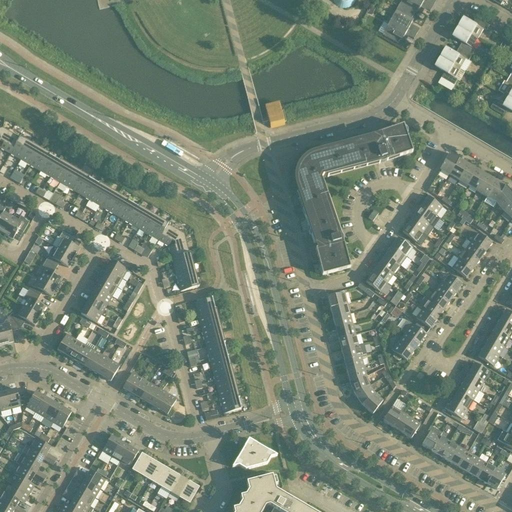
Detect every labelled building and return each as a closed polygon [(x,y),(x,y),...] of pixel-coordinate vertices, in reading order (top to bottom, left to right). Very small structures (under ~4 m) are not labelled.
[(332,0),(335,4),(335,5),(340,8),(345,9),(350,7),(354,3),(355,0),(332,0)] [(420,8),(423,2),(419,0),(401,0),(398,7),(413,15),(418,7),(420,8)] [(398,7),(390,21),(408,30),(411,25),(409,23),(413,15),(398,7)] [(459,28),(478,39),(483,29),(486,31),(490,26),(477,18),(474,24),(465,18),(459,28)] [(404,36),(408,30),(390,21),(382,35),(397,44),(402,35),(404,36)] [(472,48),(478,39),(459,28),(453,37),(462,43),(459,48),(472,56),(475,50),(472,48)] [(469,61),(472,56),(459,48),(456,54),(447,48),(441,58),(460,69),(466,59),(469,61)] [(460,69),(441,58),(436,68),(445,73),(442,78),(454,86),(458,80),(454,79),(460,69)] [(499,92),(504,95),(511,99),(511,79),(509,78),(506,83),(504,82),(499,92)] [(511,112),(511,99),(504,95),(499,104),(495,101),(491,108),(504,116),(508,110),(511,112)] [(281,112),(280,107),(264,111),(267,121),(269,121),(270,127),(286,122),(283,111),(281,112)] [(299,192),(296,193),(309,233),(304,235),(307,245),(309,245),(311,253),(310,253),(312,264),(318,262),(322,276),(350,269),(343,242),(340,243),(339,239),(319,180),(317,179),(319,175),(321,176),(381,161),(385,159),(386,162),(412,153),(403,126),(377,135),(378,137),(373,139),(372,136),(320,150),(321,153),(315,154),(313,155),(311,156),(309,157),(307,158),(306,159),(304,161),(302,162),(301,164),(300,166),(298,169),(297,172),(297,174),(296,176),(296,178),(296,181),(297,183),(297,185),(298,187),(299,192)] [(20,139),(2,129),(1,141),(4,143),(1,147),(1,149),(11,155),(20,139)] [(11,155),(21,161),(30,145),(20,139),(11,155)] [(30,145),(21,161),(31,166),(40,151),(30,145)] [(31,166),(40,172),(49,157),(40,151),(31,166)] [(440,170),(449,176),(459,160),(449,154),(440,170)] [(49,157),(40,172),(50,178),(59,162),(49,157)] [(468,165),(459,160),(449,176),(458,181),(468,165)] [(50,178),(60,183),(69,168),(59,162),(50,178)] [(458,181),(468,187),(477,170),(468,165),(458,181)] [(69,168),(60,183),(70,189),(79,174),(69,168)] [(487,176),(477,170),(468,187),(477,192),(487,176)] [(70,189),(79,195),(88,179),(79,174),(70,189)] [(477,192),(486,198),(496,181),(487,176),(477,192)] [(88,179),(79,195),(89,201),(98,185),(88,179)] [(505,187),(496,181),(486,198),(496,203),(505,187)] [(89,201),(99,206),(108,191),(98,185),(89,201)] [(511,194),(505,187),(496,203),(503,212),(511,196),(511,194)] [(108,191),(99,206),(109,212),(118,196),(108,191)] [(109,212),(118,218),(127,202),(118,196),(109,212)] [(511,217),(511,196),(503,212),(511,219),(511,217)] [(421,206),(435,217),(442,208),(428,197),(421,206)] [(127,202),(118,218),(128,223),(137,208),(127,202)] [(0,232),(3,234),(12,218),(3,212),(5,209),(0,205),(0,232)] [(440,220),(435,217),(421,206),(415,215),(429,225),(433,228),(440,220)] [(128,223),(138,229),(147,214),(137,208),(128,223)] [(368,219),(372,222),(378,214),(374,211),(368,219)] [(147,214),(138,229),(148,235),(157,219),(147,214)] [(423,234),(429,225),(415,215),(408,224),(423,234)] [(18,221),(12,218),(3,234),(12,240),(18,231),(23,234),(29,223),(20,218),(18,221)] [(148,235),(157,240),(166,225),(157,219),(148,235)] [(427,237),(423,234),(408,224),(402,233),(420,246),(427,237)] [(166,225),(157,240),(167,246),(169,245),(171,241),(174,243),(184,235),(166,225)] [(63,240),(57,249),(74,259),(79,249),(70,244),(73,239),(62,232),(59,238),(63,240)] [(477,233),(471,242),(485,253),(492,244),(477,233)] [(169,248),(172,259),(189,255),(184,235),(174,243),(175,246),(171,247),(169,248)] [(391,247),(406,258),(412,249),(398,238),(391,247)] [(479,261),(485,253),(471,242),(470,244),(466,241),(461,247),(465,250),(465,251),(479,261)] [(74,259),(57,249),(54,247),(45,261),(56,268),(59,263),(68,268),(74,259)] [(399,267),(406,258),(391,247),(385,256),(399,267)] [(472,270),(479,261),(465,251),(458,260),(472,270)] [(32,264),(35,253),(28,252),(25,263),(32,264)] [(172,259),(174,270),(192,266),(189,255),(172,259)] [(393,275),(399,267),(385,256),(379,265),(393,275)] [(424,256),(420,262),(425,266),(429,260),(424,256)] [(466,279),(472,270),(458,260),(452,269),(466,279)] [(53,273),(56,268),(45,261),(42,267),(46,269),(40,278),(57,288),(62,278),(53,273)] [(112,261),(106,270),(122,280),(127,270),(112,261)] [(387,284),(393,275),(379,265),(372,274),(387,284)] [(174,270),(177,281),(195,277),(192,266),(174,270)] [(117,288),(122,280),(106,270),(101,279),(117,288)] [(380,293),(387,284),(372,274),(366,283),(380,293)] [(448,274),(441,284),(455,294),(462,285),(448,274)] [(195,277),(177,281),(180,292),(198,288),(195,277)] [(51,297),(57,288),(40,278),(35,287),(31,285),(28,290),(39,297),(42,292),(51,297)] [(112,297),(117,288),(101,279),(96,288),(112,297)] [(449,303),(455,294),(441,284),(435,292),(449,303)] [(368,295),(370,292),(360,285),(357,288),(368,295)] [(106,306),(112,297),(96,288),(91,297),(106,306)] [(37,302),(39,297),(28,290),(23,300),(26,302),(23,307),(40,317),(45,307),(37,302)] [(443,311),(449,303),(435,292),(428,301),(443,311)] [(327,298),(330,309),(347,304),(344,293),(327,298)] [(101,315),(106,306),(91,297),(86,306),(101,315)] [(443,311),(428,301),(424,298),(417,306),(422,310),(436,320),(443,311)] [(194,304),(197,315),(215,310),(212,299),(194,304)] [(350,315),(347,304),(330,309),(333,319),(350,315)] [(96,324),(101,315),(86,306),(80,315),(96,324)] [(34,326),(40,317),(23,307),(18,316),(13,313),(10,316),(20,330),(25,321),(34,326)] [(394,308),(391,315),(398,318),(400,311),(394,308)] [(197,315),(200,325),(217,321),(215,310),(197,315)] [(430,329),(436,320),(422,310),(416,319),(430,329)] [(511,314),(505,311),(500,320),(511,327),(511,314)] [(336,329),(353,325),(350,315),(333,319),(336,329)] [(11,332),(20,330),(10,316),(7,318),(7,320),(5,320),(3,324),(4,325),(0,325),(0,335),(3,345),(13,342),(11,332)] [(509,339),(511,334),(511,327),(500,320),(494,330),(509,339)] [(200,325),(203,337),(220,332),(217,321),(200,325)] [(400,330),(405,333),(419,344),(426,335),(407,321),(400,330)] [(336,329),(338,340),(355,335),(353,325),(336,329)] [(504,348),(509,339),(494,330),(489,339),(504,348)] [(203,337),(206,348),(223,343),(220,332),(203,337)] [(413,353),(419,344),(405,333),(399,342),(413,353)] [(57,351),(66,356),(75,341),(66,335),(57,351)] [(358,346),(355,335),(338,340),(341,350),(358,346)] [(499,357),(504,348),(489,339),(483,348),(499,357)] [(84,346),(75,341),(66,356),(75,361),(84,346)] [(406,362),(413,353),(399,342),(392,351),(395,353),(393,356),(393,357),(394,358),(394,359),(395,360),(396,360),(397,361),(399,361),(400,361),(402,358),(406,362)] [(206,348),(209,359),(226,354),(223,343),(206,348)] [(341,350),(344,361),(361,356),(366,355),(364,344),(358,346),(341,350)] [(75,361),(84,366),(93,351),(84,346),(75,361)] [(493,367),(499,357),(483,348),(478,358),(493,367)] [(102,356),(93,351),(84,366),(92,371),(102,356)] [(209,359),(212,370),(229,365),(226,354),(209,359)] [(92,371),(101,377),(110,361),(102,356),(92,371)] [(364,367),(361,356),(344,361),(346,371),(364,367)] [(120,366),(110,361),(101,377),(110,382),(120,366)] [(469,374),(484,383),(489,373),(474,364),(469,374)] [(212,370),(215,381),(232,376),(229,365),(212,370)] [(346,371),(349,382),(366,377),(364,367),(346,371)] [(132,394),(141,379),(132,374),(123,389),(132,394)] [(478,392),(484,383),(469,374),(463,383),(478,392)] [(215,381),(217,392),(235,387),(232,376),(215,381)] [(370,386),(366,377),(349,382),(354,394),(370,386)] [(150,384),(141,379),(132,394),(140,400),(150,384)] [(473,401),(478,392),(463,383),(458,392),(473,401)] [(149,405),(158,389),(150,384),(140,400),(149,405)] [(354,394),(362,406),(375,394),(370,386),(354,394)] [(217,392),(220,403),(238,398),(235,387),(217,392)] [(167,394),(158,389),(149,405),(158,410),(167,394)] [(23,405),(24,405),(24,402),(25,393),(17,395),(16,390),(6,392),(10,410),(20,407),(20,406),(23,405)] [(0,412),(10,410),(6,392),(0,393),(0,412)] [(26,408),(35,413),(44,398),(35,392),(33,397),(25,393),(24,402),(24,405),(27,407),(26,408)] [(467,410),(473,401),(458,392),(452,402),(467,410)] [(167,394),(158,410),(167,415),(166,416),(171,418),(174,413),(170,411),(176,400),(167,394)] [(383,401),(375,394),(362,406),(372,415),(383,401)] [(53,403),(44,398),(35,413),(44,418),(53,403)] [(241,410),(238,398),(220,403),(223,415),(241,410)] [(462,420),(467,410),(452,402),(447,411),(462,420)] [(44,418),(53,424),(62,408),(53,403),(44,418)] [(383,422),(392,428),(402,413),(392,407),(383,422)] [(71,413),(62,408),(53,424),(62,429),(71,413)] [(213,420),(211,413),(204,414),(206,422),(213,420)] [(411,419),(402,413),(392,428),(401,434),(411,419)] [(495,419),(497,415),(493,413),(488,422),(493,425),(496,420),(495,419)] [(411,419),(401,434),(411,440),(420,425),(411,419)] [(466,435),(468,431),(464,429),(459,426),(457,429),(462,432),(466,435)] [(421,446),(431,452),(440,437),(442,433),(430,427),(427,432),(429,433),(421,446)] [(511,436),(508,434),(502,431),(497,441),(505,445),(511,449),(511,436)] [(102,452),(111,457),(120,442),(111,437),(102,452)] [(449,442),(440,437),(431,452),(440,457),(449,442)] [(35,439),(30,448),(55,463),(57,460),(47,454),(50,448),(35,439)] [(244,447),(237,460),(232,468),(238,466),(245,470),(266,465),(270,458),(276,456),(271,453),(259,446),(248,440),(246,444),(244,447)] [(129,447),(120,442),(111,457),(120,463),(129,447)] [(440,457),(450,463),(458,448),(449,442),(440,457)] [(53,466),(55,463),(30,448),(26,446),(21,455),(40,466),(43,460),(53,466)] [(129,447),(120,463),(129,468),(138,453),(129,447)] [(468,453),(458,448),(450,463),(459,468),(468,453)] [(459,468),(468,474),(477,459),(468,453),(459,468)] [(36,472),(40,466),(21,455),(16,464),(19,466),(45,480),(46,477),(36,472)] [(142,476),(151,461),(142,455),(132,470),(142,476)] [(486,464),(477,459),(468,474),(477,479),(486,464)] [(151,461),(142,476),(151,482),(161,466),(151,461)] [(477,479),(487,485),(496,469),(486,464),(477,479)] [(43,484),(45,480),(19,466),(14,475),(18,478),(19,477),(29,484),(30,483),(33,478),(43,484)] [(170,471),(161,466),(151,482),(161,487),(170,471)] [(505,475),(496,469),(487,485),(496,490),(505,475)] [(179,477),(170,471),(161,487),(170,493),(179,477)] [(74,475),(100,490),(105,481),(90,472),(86,478),(76,472),(74,475)] [(258,511),(266,500),(263,499),(265,496),(270,499),(268,502),(280,509),(279,511),(273,509),(271,511),(311,511),(299,505),(300,503),(299,503),(298,504),(288,498),(289,497),(288,496),(287,498),(276,491),(272,477),(270,477),(269,473),(247,478),(248,483),(246,483),(248,490),(248,491),(245,496),(240,497),(241,503),(238,508),(233,510),(233,511),(258,511)] [(95,499),(100,490),(74,475),(73,478),(83,484),(79,490),(95,499)] [(13,486),(29,495),(34,486),(30,483),(29,484),(19,477),(18,478),(13,486)] [(188,482),(179,477),(170,493),(179,498),(188,482)] [(198,488),(188,482),(179,498),(189,504),(198,488)] [(24,504),(29,495),(13,486),(9,495),(8,495),(19,501),(24,504)] [(0,501),(17,511),(24,511),(16,507),(19,501),(8,495),(9,495),(0,489),(0,501)] [(64,493),(89,508),(95,499),(79,490),(76,495),(66,490),(64,493)] [(91,511),(93,510),(89,508),(64,493),(62,496),(72,501),(69,507),(76,511),(91,511)] [(17,511),(0,501),(0,511),(17,511)]
